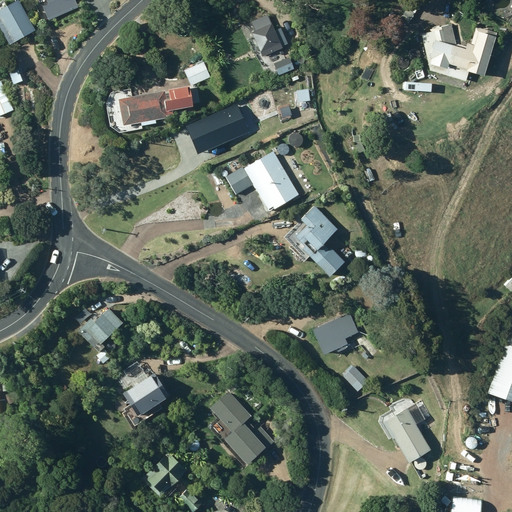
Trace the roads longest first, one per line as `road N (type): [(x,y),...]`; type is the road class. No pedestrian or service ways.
road 1 (tertiary): [(310,511),(319,447),(293,379),(255,347),(114,263),(64,249)]
road 2 (tertiary): [(142,0),(97,41),(64,102),(64,249)]
